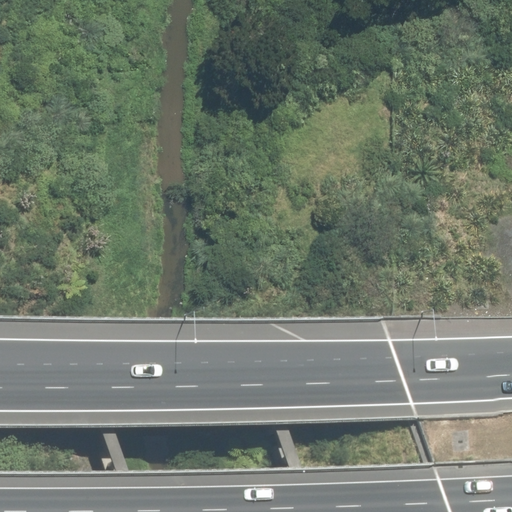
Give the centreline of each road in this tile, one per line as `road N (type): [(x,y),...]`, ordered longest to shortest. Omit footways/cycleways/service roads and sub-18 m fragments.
road 1 (motorway): [(0,381),(511,373)]
road 2 (motorway): [(511,500),(61,510)]
